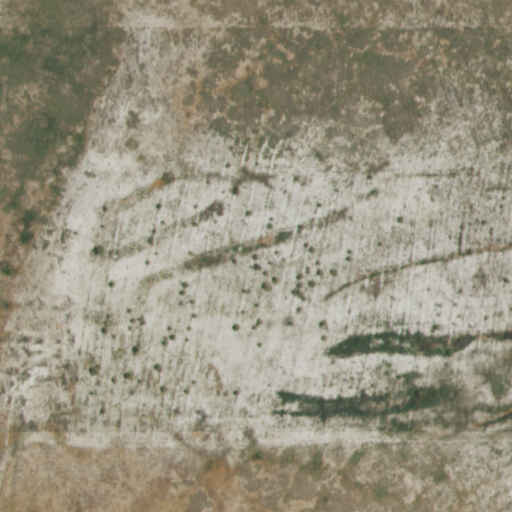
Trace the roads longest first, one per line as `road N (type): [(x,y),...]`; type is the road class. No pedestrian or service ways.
road 1 (track): [(0,388),(144,352),(164,310),(292,219),(444,147),(511,147),(454,403),(302,398),(154,367),(144,352)]
road 2 (track): [(374,274),(289,339),(418,356),(470,343),(487,279),(465,266),(419,260),(374,274)]
road 3 (track): [(289,339),(164,310)]
